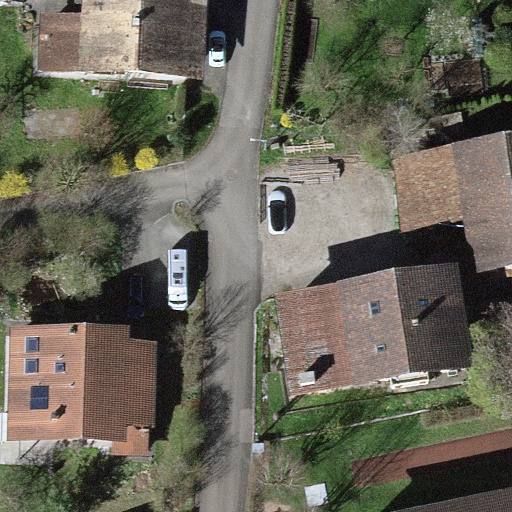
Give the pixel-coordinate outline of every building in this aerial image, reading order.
[(194,0),(71,0),(71,24),(38,23),(36,77),(193,81),(194,0)] [(511,140),(395,160),(408,237),(460,228),(467,269),(511,260),(511,140)] [(442,272),(279,298),(296,400),(459,373),(442,272)] [(141,341),(7,336),(2,438),(137,444),(141,341)] [(511,511),(511,495),(431,511),(511,511)]
